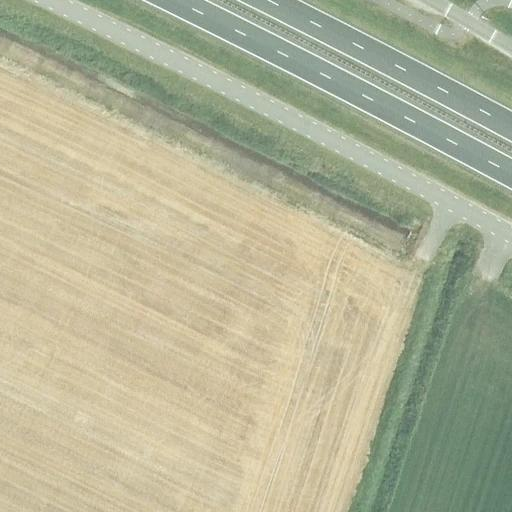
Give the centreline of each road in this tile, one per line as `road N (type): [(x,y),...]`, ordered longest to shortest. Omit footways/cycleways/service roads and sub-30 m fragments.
road 1 (unclassified): [(55,0),(511,235)]
road 2 (trunk): [(171,0),(511,173)]
road 3 (trunk): [(511,126),(263,0)]
